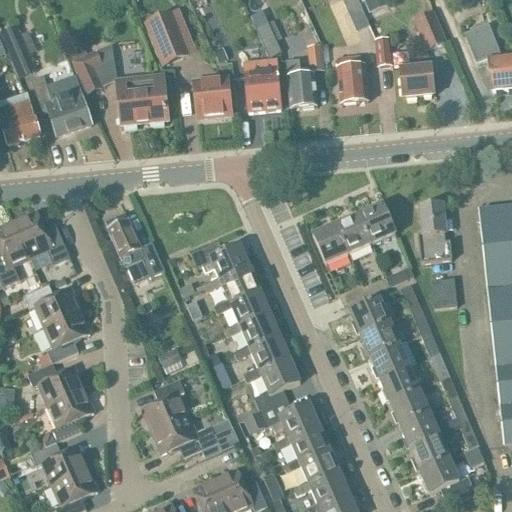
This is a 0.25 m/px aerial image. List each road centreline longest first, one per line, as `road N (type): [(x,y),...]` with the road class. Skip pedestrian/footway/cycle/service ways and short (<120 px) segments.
road 1 (unclassified): [(384,511),(236,167)]
road 2 (residential): [(61,185),(112,305),(120,509)]
road 3 (tertiary): [(236,167),(511,140)]
road 4 (tertiary): [(61,185),(236,167)]
road 5 (residential): [(120,509),(235,459)]
